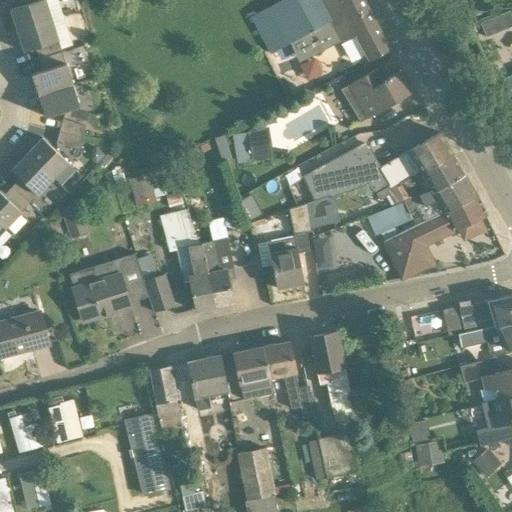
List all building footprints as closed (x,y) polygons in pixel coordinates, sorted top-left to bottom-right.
[(45,0),(19,0),(22,6),(10,10),(17,32),(52,21),(45,0)] [(362,0),(280,0),(251,17),(270,54),(289,44),(299,64),(339,43),(340,45),(342,44),(356,38),(369,61),(390,51),(362,0)] [(502,32),(497,20),(482,27),(488,39),(502,32)] [(52,21),(17,32),(24,53),(36,49),(39,60),(62,53),(52,21)] [(62,53),(39,60),(43,71),(31,75),(38,97),(73,86),(62,53)] [(373,71),(347,87),(353,97),(349,100),(362,122),(381,111),(415,91),(402,70),(381,83),(373,71)] [(511,73),(504,77),(501,83),(511,106),(511,73)] [(73,86),(38,97),(45,118),(79,107),(73,86)] [(62,121),(59,133),(82,139),(85,127),(62,121)] [(253,162),(273,159),(268,128),(248,131),(248,133),(252,161),(253,162)] [(82,139),(59,133),(56,144),(79,150),(82,139)] [(252,161),(248,133),(232,135),(236,163),(252,161)] [(389,187),(450,152),(440,134),(380,170),(367,146),(319,173),(304,181),(314,203),(321,200),(330,196),(331,198),(345,193),(345,194),(364,187),(363,184),(367,182),(375,196),(389,187)] [(231,158),(223,136),(214,139),(221,161),(231,158)] [(26,155),(52,180),(68,163),(42,138),(26,155)] [(207,143),(199,147),(202,153),(211,149),(207,143)] [(91,160),(96,164),(104,154),(95,147),(91,152),(91,160)] [(420,196),(461,172),(450,152),(389,187),(375,196),(377,201),(388,195),(395,205),(403,202),(420,196)] [(52,180),(26,155),(11,171),(20,179),(11,188),(29,205),(52,180)] [(425,222),(476,197),(461,172),(420,196),(403,202),(395,205),(366,218),(375,237),(412,220),(409,215),(420,210),(425,222)] [(135,200),(154,194),(147,174),(129,180),(135,200)] [(29,205),(11,188),(4,196),(0,192),(0,224),(5,229),(29,205)] [(166,196),(169,207),(183,204),(180,193),(166,196)] [(251,194),(238,201),(249,222),(263,214),(251,194)] [(476,197),(425,222),(427,224),(384,246),(399,278),(433,262),(426,246),(456,231),(486,217),(476,197)] [(307,205),(310,230),(328,224),(321,200),(314,203),(307,205)] [(70,238),(88,233),(79,203),(61,209),(70,238)] [(311,232),(310,230),(307,205),(289,210),(295,237),(267,243),(277,290),(304,285),(297,253),(309,252),(307,234),(311,232)] [(198,245),(188,210),(160,218),(167,240),(171,252),(177,251),(185,282),(190,281),(196,313),(215,309),(202,244),(198,245)] [(226,239),(214,241),(202,244),(215,309),(233,305),(226,272),(233,270),(226,239)] [(348,252),(350,263),(361,262),(359,250),(348,252)] [(69,275),(73,289),(72,290),(83,322),(130,307),(129,304),(148,297),(134,254),(114,260),(115,265),(101,270),(99,265),(69,275)] [(165,275),(144,282),(153,312),(175,306),(165,275)] [(459,335),(511,323),(511,297),(458,308),(459,310),(442,315),(443,319),(439,321),(437,314),(407,322),(407,320),(390,324),(395,347),(410,343),(411,346),(448,337),(459,335)] [(40,313),(0,324),(0,357),(48,344),(40,313)] [(511,323),(459,335),(461,348),(489,341),(488,337),(498,334),(506,350),(511,348),(511,323)] [(337,333),(309,339),(320,387),(327,385),(331,404),(352,400),(337,333)] [(263,348),(269,380),(284,377),(291,410),(301,408),(303,419),(314,417),(308,387),(298,389),(288,343),(263,348)] [(269,380),(263,348),(234,354),(244,401),(273,395),(269,380)] [(220,357),(188,364),(198,412),(210,409),(207,397),(227,393),(220,357)] [(493,387),(497,400),(511,396),(511,369),(500,373),(496,357),(459,367),(464,383),(482,379),(485,389),(493,387)] [(169,367),(149,371),(158,420),(165,444),(183,440),(169,367)] [(511,396),(497,400),(500,413),(491,415),(494,426),(476,431),(480,447),(511,439),(511,396)] [(63,404),(61,397),(52,399),(54,406),(63,404)] [(142,497),(169,490),(151,414),(124,420),(142,497)] [(394,450),(404,445),(397,430),(387,434),(394,450)] [(349,434),(320,440),(328,478),(358,472),(349,434)] [(328,478),(320,440),(307,443),(316,481),(328,478)] [(418,469),(445,465),(441,441),(414,445),(418,469)] [(246,501),(274,496),(275,496),(266,449),(237,455),(246,501)] [(487,478),(502,466),(488,449),(473,461),(487,478)] [(400,464),(410,463),(409,453),(399,454),(400,464)] [(198,511),(197,508),(206,506),(202,491),(194,493),(192,486),(180,489),(181,496),(185,510),(182,511),(198,511)] [(277,511),(274,496),(246,501),(241,502),(243,511),(277,511)]
